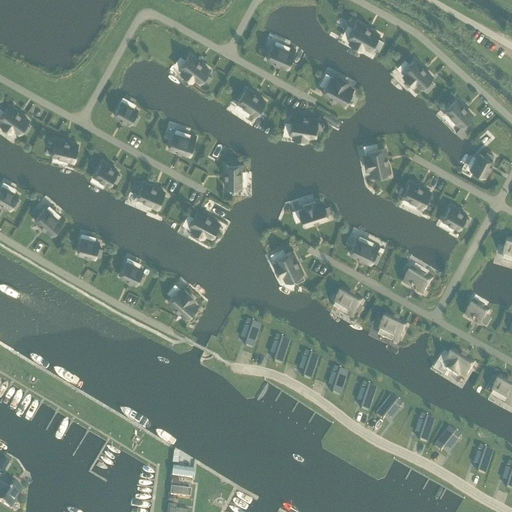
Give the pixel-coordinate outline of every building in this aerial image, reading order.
[(371,28),(377,17),(360,8),(354,20),(371,28)] [(370,51),(380,34),(356,21),(347,38),(350,39),(349,43),(364,51),(365,48),(370,51)] [(265,61),(287,71),(296,50),(288,46),(287,49),(273,43),(265,61)] [(95,52),(94,51),(87,68),(101,74),(111,51),(98,45),(95,52)] [(199,85),(202,82),(205,85),(211,78),(207,75),(211,71),(190,54),(178,69),(181,71),(179,74),(192,84),(194,81),(199,85)] [(420,91),(423,88),(426,91),(433,85),(429,82),(434,77),(415,58),(401,72),(404,74),(401,77),(413,89),(415,86),(420,91)] [(290,71),(285,77),(292,83),(297,77),(290,71)] [(321,95),(345,106),(354,88),(348,86),(350,83),(334,76),(333,79),(330,78),(321,95)] [(254,120),(266,101),(246,88),(235,104),(248,113),(247,115),(254,120)] [(458,131),(474,115),(457,98),(443,112),(454,123),(451,125),(458,131)] [(112,117),(129,127),(139,110),(122,100),(112,117)] [(19,135),(22,131),(25,134),(30,127),(27,124),(30,119),(9,104),(0,116),(0,121),(1,122),(0,122),(0,126),(12,134),(14,131),(19,135)] [(481,113),(498,126),(504,119),(486,106),(481,113)] [(315,140),(319,121),(293,116),(289,134),(292,135),(292,139),(308,142),(309,139),(315,140)] [(167,150),(189,158),(197,136),(188,133),(187,136),(173,131),(167,150)] [(74,166),(79,144),(55,139),(51,158),(66,161),(66,164),(74,166)] [(370,178),(391,174),(389,163),(388,163),(387,159),(388,158),(386,147),(378,149),(377,143),(363,146),(365,155),(363,155),(366,172),(369,172),(370,178)] [(409,160),(411,154),(400,149),(398,155),(409,160)] [(486,179),(495,162),(478,152),(468,169),(486,179)] [(109,188),(119,171),(102,161),(92,178),(109,188)] [(246,164),(223,164),(223,188),(243,188),(243,172),(246,172),(246,164)] [(417,180),(424,184),(431,170),(424,167),(417,180)] [(157,212),(165,191),(143,182),(135,200),(150,206),(148,209),(157,212)] [(418,186),(410,182),(402,199),(403,200),(401,203),(416,210),(417,206),(423,209),(431,191),(423,188),(422,190),(417,188),(418,186)] [(2,184),(0,188),(0,205),(10,211),(19,194),(2,184)] [(296,224),(302,222),(304,229),(330,221),(328,215),(332,214),(330,206),(325,208),(323,202),(317,204),(317,201),(301,206),(301,209),(292,212),(296,224)] [(459,210),(451,205),(444,217),(443,217),(439,225),(452,232),(453,229),(458,232),(461,225),(466,228),(470,220),(466,218),(468,214),(463,212),(463,214),(458,211),(459,210)] [(32,221),(51,237),(66,220),(60,215),(58,218),(45,206),(32,221)] [(211,240),(220,223),(197,210),(188,227),(191,228),(189,232),(204,240),(205,237),(211,240)] [(81,237),(76,256),(95,260),(100,241),(81,237)] [(370,266),(372,262),(376,264),(380,256),(375,254),(379,244),(371,240),(370,241),(360,237),(358,239),(356,238),(348,257),(370,266)] [(511,239),(508,238),(503,257),(504,257),(503,261),(511,263),(511,239)] [(274,263),(272,264),(280,280),(283,279),(285,284),(294,279),(297,284),(305,280),(303,275),(305,274),(300,265),(298,266),(296,261),(298,260),(293,251),(285,255),(273,261),(274,263)] [(126,260),(118,278),(136,286),(144,269),(126,260)] [(402,284),(423,296),(434,277),(428,274),(429,273),(415,265),(414,268),(412,267),(402,284)] [(166,303),(185,321),(199,306),(194,302),(196,300),(183,288),(181,291),(178,289),(166,303)] [(353,319),(364,300),(356,296),(355,297),(351,294),(352,293),(344,288),(334,305),(336,306),(334,309),(347,317),(347,316),(353,319)] [(491,311),(487,308),(488,305),(476,297),(471,305),(471,306),(464,317),(481,327),(483,324),(487,327),(491,319),(487,317),(491,311)] [(393,341),(398,343),(408,324),(400,320),(399,321),(395,319),(396,318),(387,314),(378,331),(380,332),(378,337),(392,343),(393,341)] [(245,326),(241,338),(247,340),(245,346),(253,348),(261,326),(253,323),(254,322),(247,319),(246,324),(251,326),(251,328),(245,326)] [(274,342),(270,354),(276,356),(274,361),(282,364),(290,341),(282,339),(283,338),(276,336),(275,340),(281,342),(280,344),(274,342)] [(463,355),(454,349),(449,356),(444,353),(438,363),(446,368),(444,370),(459,379),(460,376),(466,379),(476,363),(467,357),(466,359),(462,357),(463,355)] [(303,378),(311,380),(319,357),(311,354),(311,353),(305,351),(303,356),(310,358),(303,378)] [(297,364),(301,360),(294,354),(291,358),(297,364)] [(332,393),(340,396),(348,372),(341,369),(335,367),(333,372),(339,374),(332,393)] [(511,384),(508,382),(509,380),(500,375),(491,393),(492,393),(491,396),(505,404),(505,403),(511,406),(511,404),(511,384)] [(361,389),(357,401),(363,403),(361,408),(369,411),(377,388),(369,386),(369,385),(363,383),(361,387),(367,389),(367,391),(361,389)] [(391,396),(375,415),(382,420),(395,404),(400,408),(403,404),(399,400),(398,401),(391,396)] [(425,420),(419,440),(427,443),(435,420),(427,417),(428,416),(421,414),(420,418),(425,420)] [(342,433),(347,425),(338,418),(332,427),(342,433)] [(449,427),(434,446),(441,452),(453,436),(458,440),(462,436),(456,431),(455,432),(449,427)] [(354,442),(365,449),(371,440),(360,433),(354,442)] [(349,447),(352,441),(346,438),(343,443),(349,447)] [(477,452),(474,464),(479,466),(477,472),(485,474),(493,452),(485,449),(486,448),(479,446),(478,450),(484,452),(483,454),(477,452)] [(176,482),(177,475),(192,476),(192,465),(171,464),(170,475),(169,474),(169,481),(176,482)] [(7,482),(0,477),(0,493),(0,494),(0,502),(10,509),(22,490),(8,481),(7,482)] [(189,493),(189,485),(169,484),(169,492),(189,493)]
